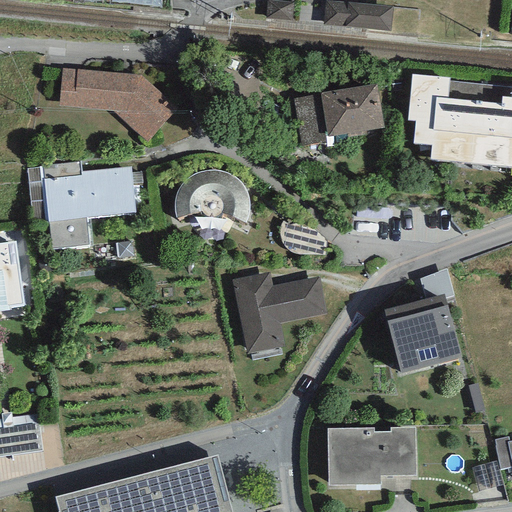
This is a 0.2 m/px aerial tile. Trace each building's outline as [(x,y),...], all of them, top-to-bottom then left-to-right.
[(267,2),(265,21),(292,23),(294,4),(267,2)] [(387,10),(326,4),(324,28),(389,34),(392,8),(387,7),(387,10)] [(141,75),(62,68),(59,106),(114,111),(148,142),(178,108),(141,75)] [(407,121),(415,122),(413,144),(431,146),(430,160),(511,167),(511,88),(449,82),(449,78),(411,75),(407,121)] [(383,128),(376,84),(292,98),(301,146),(327,142),(326,138),(383,128)] [(130,167),(81,172),(80,161),(43,165),(52,249),(89,245),(86,217),(135,212),(130,167)] [(175,213),(176,218),(200,212),(200,217),(221,219),(222,213),(245,223),(247,218),(248,213),(249,208),(249,203),(248,198),(246,193),(244,189),(242,185),(239,181),(235,177),(231,175),(226,172),(222,171),(217,170),(212,169),(207,170),(202,171),(197,172),(193,174),(189,177),(185,181),(182,184),(179,189),(177,193),(175,198),(175,203),(174,208),(175,213)] [(297,255),(326,255),(326,240),(313,228),(295,223),(289,225),(283,222),(282,223),(281,225),(280,229),(280,232),(280,235),(281,238),(282,242),(283,245),(285,247),(287,249),(289,251),(291,252),(295,254),(297,255)] [(15,241),(0,243),(0,311),(10,310),(10,308),(24,306),(15,241)] [(420,280),(425,299),(444,294),(445,298),(453,296),(446,270),(420,280)] [(270,273),(232,280),(247,354),(284,347),(280,323),(326,314),(318,277),(272,286),(270,273)] [(383,310),(387,322),(447,306),(445,298),(444,294),(425,299),(383,310)] [(447,306),(387,322),(401,374),(461,357),(447,306)] [(39,420),(0,423),(0,457),(43,453),(39,420)] [(374,428),(327,429),(328,486),(380,485),(380,476),(415,475),(415,427),(390,428),(390,432),(374,432),(374,428)] [(508,437),(494,440),(499,470),(511,467),(511,440),(509,441),(508,437)] [(231,511),(217,455),(55,497),(58,511),(231,511)]
